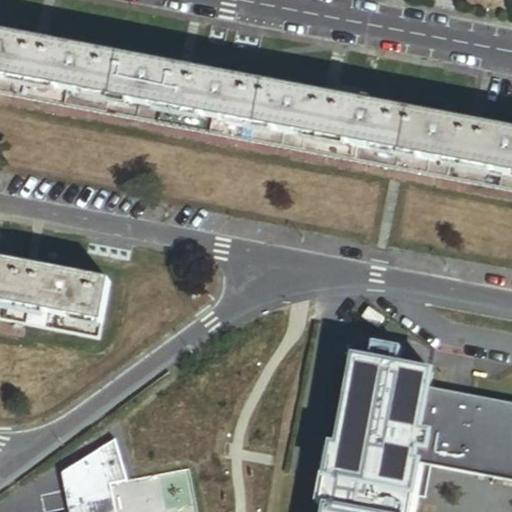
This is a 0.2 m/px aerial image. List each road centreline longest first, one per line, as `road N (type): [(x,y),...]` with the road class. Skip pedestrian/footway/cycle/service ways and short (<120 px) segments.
road 1 (residential): [(42,454),(304,258)]
road 2 (residential): [(304,258),(0,198)]
road 3 (residential): [(234,0),(511,53)]
road 4 (residential): [(511,299),(304,258)]
